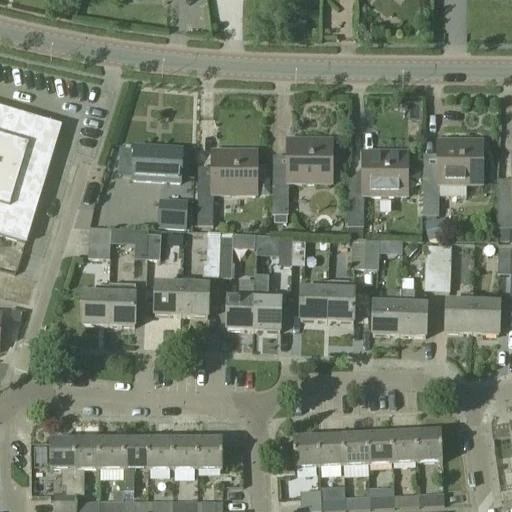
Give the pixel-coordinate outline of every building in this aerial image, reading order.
[(22,117),(0,110),(0,237),(26,245),(62,129),(22,117)] [(332,188),(332,143),(287,143),(288,188),(332,188)] [(482,145),(438,145),(439,201),(466,201),(466,189),(482,189),(482,145)] [(180,187),(182,153),(134,150),(132,185),(180,187)] [(132,181),(133,153),(121,153),(119,180),(132,181)] [(256,200),(256,155),(212,155),(213,200),(256,200)] [(407,156),(363,156),(364,201),(407,201),(407,156)] [(272,219),(272,227),(287,227),(287,219),(288,219),(288,190),(272,190),(272,219)] [(198,200),(197,231),(213,231),(213,201),(198,200)] [(501,245),(501,246),(511,246),(511,203),(498,203),(498,233),(501,233),(501,245)] [(363,243),(363,232),(364,232),(364,205),(348,204),(347,232),(347,242),(363,243)] [(439,220),(439,204),(423,204),(422,220),(439,220)] [(187,207),(160,205),(159,232),(186,233),(187,207)] [(443,222),(426,227),(429,244),(447,240),(443,222)] [(109,265),(110,234),(89,233),(88,264),(109,265)] [(202,283),(218,283),(219,242),(220,238),(207,237),(207,241),(206,267),(202,267),(202,283)] [(134,264),(147,265),(148,239),(135,238),(134,264)] [(161,239),(148,239),(147,265),(160,265),(161,239)] [(233,239),(233,242),(233,252),(253,253),(254,240),(233,239)] [(219,242),(218,283),(232,284),(232,268),(233,252),(233,242),(219,242)] [(279,242),(257,242),(256,261),(279,262),(279,242)] [(279,270),(292,271),(293,245),(280,245),(279,270)] [(293,245),(292,271),(304,271),(305,245),(293,245)] [(352,273),(365,273),(366,245),(353,245),(353,247),(352,273)] [(379,248),(379,245),(366,245),(365,273),(378,274),(379,248)] [(416,254),(409,248),(403,255),(408,261),(416,254)] [(498,279),(511,280),(511,254),(511,250),(498,250),(498,253),(498,259),(498,279)] [(426,276),(426,278),(438,278),(439,251),(426,251),(426,276)] [(439,251),(438,278),(451,278),(451,277),(452,252),(439,251)] [(227,335),(254,336),(254,287),(254,285),(240,285),(239,303),(228,303),(227,335)] [(301,326),(328,327),(330,287),(313,286),(313,294),(302,294),(301,326)] [(254,287),(254,336),(280,337),(280,305),(268,304),(269,287),(254,287)] [(353,327),(354,296),(354,288),(330,287),(328,327),(353,327)] [(108,331),(134,332),(135,300),(136,290),(110,289),(110,299),(109,299),(108,331)] [(155,321),(182,321),(182,290),(156,289),(155,321)] [(81,330),(108,331),(109,299),(109,291),(96,290),(96,299),(82,298),(81,330)] [(182,290),(182,321),(207,323),(208,291),(182,290)] [(373,340),(399,341),(400,295),(386,295),(386,309),(374,308),(373,340)] [(426,342),(426,310),(414,310),(415,295),(400,295),(399,341),(426,342)] [(445,338),(472,339),(473,307),(474,299),(461,299),(461,307),(446,307),(445,338)] [(499,308),(473,307),(472,339),(498,340),(499,308)] [(441,437),(416,438),(417,467),(442,466),(441,437)] [(417,467),(416,438),(391,439),(392,469),(417,467)] [(391,439),(366,440),(368,470),(392,469),(391,439)] [(368,470),(366,440),(343,441),(344,471),(368,470)] [(343,441),(316,443),(318,472),(344,471),(343,441)] [(294,473),(318,472),(316,443),(292,444),(294,473)] [(53,503),(53,511),(75,511),(75,503),(76,499),(75,445),(50,445),(50,475),(61,475),(61,491),(66,491),(66,503),(53,503)] [(100,445),(75,445),(76,499),(85,499),(84,475),(100,475),(100,445)] [(124,475),(124,445),(100,445),(100,475),(124,475)] [(148,475),(147,445),(124,445),(124,475),(124,496),(134,496),(134,475),(148,475)] [(148,475),(172,475),(172,445),(147,445),(148,475)] [(196,445),(172,445),(172,475),(197,475),(196,445)] [(196,445),(197,475),(223,475),(223,445),(196,445)] [(394,492),(369,493),(370,502),(369,511),(394,511),(394,500),(394,492)] [(300,497),(300,511),(319,511),(319,504),(319,496),(300,497)] [(394,511),(414,511),(419,511),(419,499),(394,500),(394,511)] [(423,499),(419,499),(419,511),(423,511),(444,511),(444,499),(423,499)] [(369,511),(370,502),(346,503),(346,511),(369,511)] [(346,511),(346,503),(319,504),(319,511),(346,511)]
